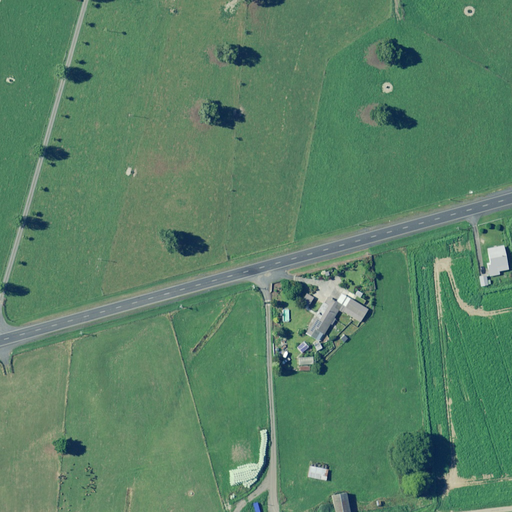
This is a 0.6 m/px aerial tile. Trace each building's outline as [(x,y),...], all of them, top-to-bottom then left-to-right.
[(508,269),(504,246),(487,249),(490,263),(487,263),(490,276),(499,274),(499,271),(508,269)] [(487,280),(486,275),(479,277),(481,286),(488,285),(487,280)] [(314,298),(306,293),(301,302),(309,306),(314,298)] [(323,335),(338,310),(340,311),(341,310),(360,322),(368,310),(341,293),(336,301),(328,297),(324,303),(323,302),(314,316),(316,317),(306,334),(315,340),(320,332),(323,335)] [(309,348),(304,342),(297,347),(302,354),(309,348)] [(300,365),(300,371),(310,370),(309,365),(313,365),(313,358),(299,358),(299,365),(300,365)] [(328,470),(310,466),(308,477),(326,481),(328,470)] [(349,511),(346,493),(332,496),(335,511),(349,511)]
